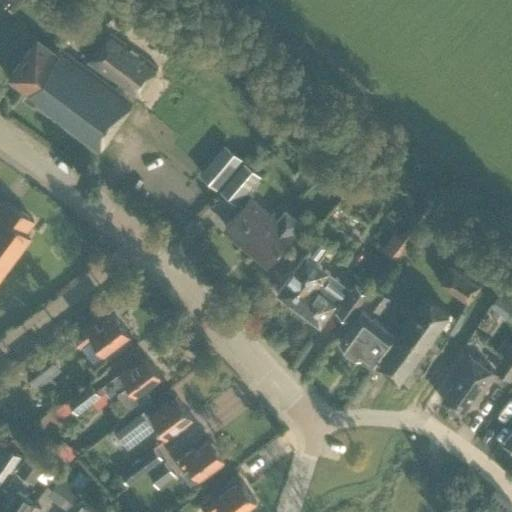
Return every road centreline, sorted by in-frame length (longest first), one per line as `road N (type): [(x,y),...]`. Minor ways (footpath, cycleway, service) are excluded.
road 1 (unclassified): [(320,423),(139,240)]
road 2 (unclassified): [(511,490),(422,423),(320,423)]
road 3 (residential): [(0,348),(139,240)]
road 4 (unclassified): [(139,240),(0,138)]
